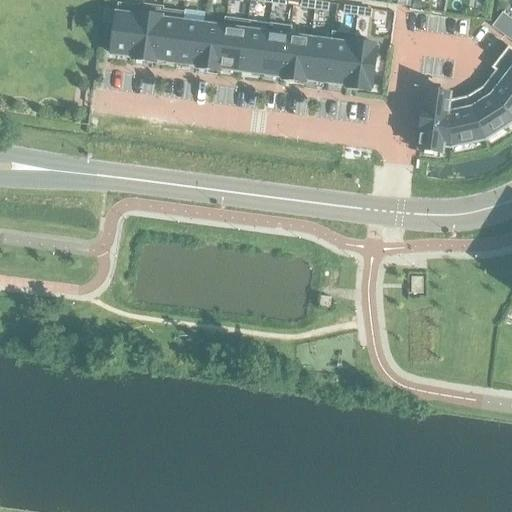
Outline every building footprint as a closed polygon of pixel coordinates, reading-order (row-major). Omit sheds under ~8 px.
[(306,0),(303,0),(302,7),(314,8),(315,1),(306,0)] [(315,1),(314,8),(326,10),(327,2),(315,1)] [(140,4),(139,6),(118,3),(111,54),(132,57),(132,59),(133,59),(140,4)] [(133,59),(155,62),(162,7),(140,4),(133,59)] [(346,6),(345,13),(357,14),(358,7),(346,6)] [(162,7),(155,62),(156,63),(156,60),(176,63),(183,12),(163,9),(163,7),(162,7)] [(358,7),(357,14),(369,16),(370,8),(358,7)] [(183,12),(176,63),(197,66),(196,68),(197,68),(203,24),(183,22),(184,12),(183,12)] [(495,24),(493,26),(511,40),(511,20),(503,14),(495,24)] [(226,18),(225,18),(224,27),(203,24),(197,68),(219,71),(226,18)] [(241,71),(247,21),(226,18),(219,71),(220,71),(220,69),(239,71),(241,71)] [(268,23),(266,33),(247,30),(248,21),(247,21),(241,71),(262,74),(269,24),(268,23)] [(283,80),(290,26),(269,24),(262,74),(282,77),(282,79),(283,80)] [(310,39),(290,36),(291,27),(290,26),(283,80),(305,82),(310,39)] [(333,32),(332,32),(331,42),(310,39),(305,82),(305,83),(306,80),(326,83),(333,32)] [(347,88),(355,35),(333,32),(326,83),(347,86),(346,88),(347,88)] [(376,48),(376,45),(355,42),(355,35),(347,88),(370,91),(370,89),(371,89),(377,48),(376,48)] [(421,132),(419,150),(442,153),(443,147),(450,148),(485,140),(511,122),(511,49),(508,46),(492,66),(491,68),(495,71),(483,87),(467,97),(449,101),(450,94),(427,91),(424,109),(423,109),(420,132),(421,132)] [(408,277),(409,294),(421,294),(420,277),(408,277)]
